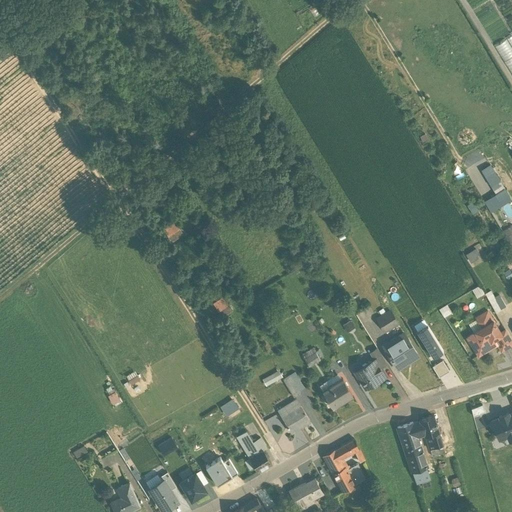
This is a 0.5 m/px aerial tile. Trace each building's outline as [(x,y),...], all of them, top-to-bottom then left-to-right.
[(497,51),(511,76),(511,51),(508,45),(497,51)] [(511,188),(501,165),(494,169),(507,195),(511,192),(511,188)] [(505,195),(496,179),(487,185),(497,200),(505,195)] [(181,232),(169,239),(176,252),(189,244),(181,232)] [(477,255),(468,261),(472,268),(482,263),(477,255)] [(474,297),(479,304),(485,300),(481,293),(474,297)] [(493,297),(488,301),(498,318),(507,313),(501,303),(498,305),(493,297)] [(213,306),(222,320),(235,312),(226,298),(213,306)] [(445,324),(452,319),(448,312),(441,317),(445,324)] [(391,317),(378,324),(386,337),(399,329),(391,317)] [(503,341),(489,318),(478,324),(484,335),(469,344),(480,363),(499,351),(496,347),(497,347),(504,342),(503,341)] [(474,337),(481,332),(476,325),(470,330),(474,337)] [(435,363),(445,357),(429,332),(419,338),(435,363)] [(504,342),(497,347),(499,351),(503,357),(511,351),(511,344),(508,338),(503,341),(504,342)] [(405,340),(385,353),(399,375),(419,363),(405,340)] [(314,355),(304,361),(310,372),(320,366),(316,358),(314,355)] [(388,370),(379,355),(371,360),(375,367),(377,365),(382,374),(388,370)] [(382,374),(377,365),(375,367),(356,378),(367,395),(387,382),(382,374)] [(451,378),(443,367),(434,374),(442,385),(451,378)] [(295,377),(290,380),(294,387),(300,396),(305,393),(295,377)] [(274,379),(263,384),(267,391),(277,385),(274,379)] [(340,379),(327,385),(329,390),(342,384),(340,379)] [(290,380),(283,384),(288,391),(294,387),(290,380)] [(353,401),(344,385),(330,392),(324,396),(334,413),(353,401)] [(300,396),(294,387),(288,391),(294,403),(301,398),(300,396)] [(327,387),(321,390),(324,396),(330,392),(327,387)] [(297,404),(278,415),(284,425),(293,420),(292,417),(301,411),(297,404)] [(233,406),(222,413),(227,420),(238,414),(238,413),(233,406)] [(301,411),(292,417),(293,420),(284,425),(292,438),(311,427),(301,411)] [(483,411),(472,416),(474,424),(486,419),(483,411)] [(511,420),(510,421),(509,420),(500,424),(501,425),(493,428),(500,446),(509,443),(511,447),(511,446),(511,420)] [(434,424),(421,428),(425,440),(426,439),(427,444),(439,440),(434,424)] [(425,440),(421,428),(413,431),(417,442),(425,440)] [(417,442),(413,431),(398,435),(413,478),(427,473),(417,442)] [(254,448),(247,437),(237,443),(250,464),(260,458),(254,448)] [(439,440),(427,444),(431,457),(444,453),(439,440)] [(159,451),(164,460),(178,453),(172,444),(159,451)] [(261,444),(254,448),(260,458),(264,456),(267,454),(261,444)] [(355,445),(343,452),(348,461),(356,457),(360,455),(355,445)] [(84,450),(74,456),(77,462),(87,455),(84,450)] [(348,461),(343,452),(336,456),(341,465),(348,461)] [(444,453),(431,457),(433,464),(435,464),(446,460),(444,453)] [(360,455),(356,457),(361,468),(365,466),(360,455)] [(250,464),(258,478),(272,469),(264,456),(260,458),(250,464)] [(336,456),(325,463),(344,498),(367,485),(358,470),(348,476),(341,465),(336,456)] [(228,486),(233,483),(224,468),(221,463),(206,472),(217,491),(227,485),(228,486)] [(224,468),(233,483),(238,480),(229,465),(224,468)] [(427,473),(413,478),(417,492),(431,487),(429,480),(427,473)] [(201,476),(196,480),(203,492),(208,489),(201,476)] [(167,478),(160,483),(162,486),(164,485),(171,497),(177,493),(167,478)] [(192,505),(206,497),(203,492),(196,480),(182,488),(192,505)] [(150,494),(161,511),(170,511),(178,507),(171,497),(164,485),(162,486),(150,494)] [(302,492),(291,498),(298,511),(302,511),(324,500),(316,485),(302,493),(302,492)] [(125,501),(111,507),(113,511),(138,511),(140,511),(129,488),(120,492),(125,501)]
